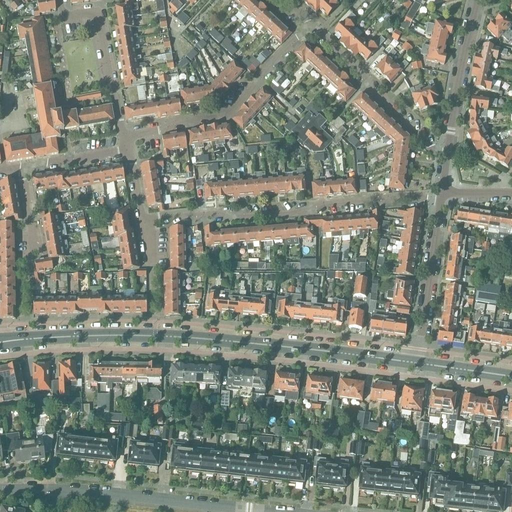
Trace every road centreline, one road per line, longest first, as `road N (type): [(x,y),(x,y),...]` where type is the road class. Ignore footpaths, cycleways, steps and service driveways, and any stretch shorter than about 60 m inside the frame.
road 1 (primary): [(417,363),(155,336),(25,339)]
road 2 (residential): [(145,223),(440,193)]
road 3 (residential): [(123,136),(227,114),(312,24)]
road 4 (residential): [(59,488),(272,511)]
road 5 (residential): [(447,154),(429,148),(368,91),(362,71),(312,24)]
road 6 (residential): [(440,193),(417,363)]
road 7 (residential): [(123,136),(96,16),(65,16),(59,0)]
road 8 (residential): [(447,154),(477,0)]
